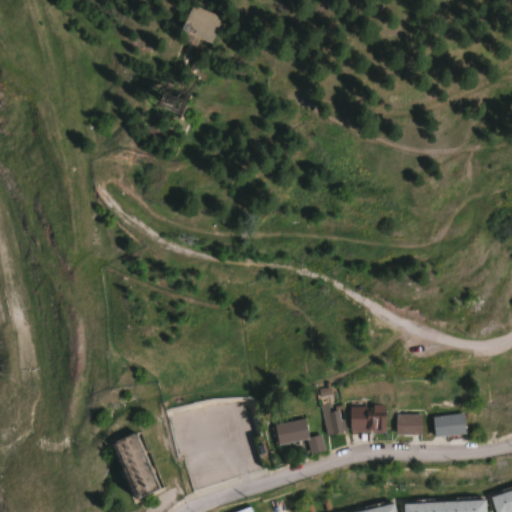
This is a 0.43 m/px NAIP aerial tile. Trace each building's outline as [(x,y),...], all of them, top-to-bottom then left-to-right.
[(218,17),(188,4),(176,30),(206,44),(218,17)] [(321,405),(323,434),(341,433),(339,411),(327,412),(326,405),(321,405)] [(485,405),(471,405),(471,435),(485,435),(485,405)] [(382,406),(347,406),(347,433),(382,433),(382,406)] [(511,429),(511,411),(490,411),(490,430),(511,429)] [(192,488),(255,470),(251,455),(235,459),(224,421),(207,426),(204,412),(192,416),(198,437),(180,443),(192,488)] [(418,434),(418,414),(393,414),(393,434),(418,434)] [(429,416),(430,436),(461,434),(460,414),(429,416)] [(270,425),(275,446),(305,439),(308,453),(321,450),(318,435),(306,438),(302,418),(270,425)] [(154,490),(133,433),(105,442),(125,500),(154,490)] [(511,488),(488,495),(492,511),(504,511),(511,510),(511,488)]
